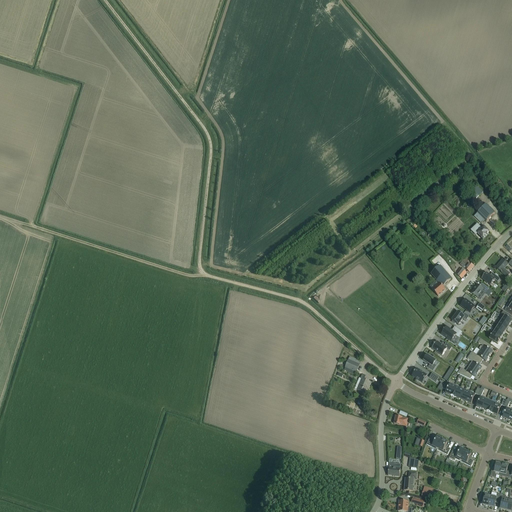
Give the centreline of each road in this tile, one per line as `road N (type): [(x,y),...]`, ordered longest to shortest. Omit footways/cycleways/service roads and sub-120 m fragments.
road 1 (track): [(395,382),(299,300),(199,268),(210,140),(104,0)]
road 2 (unclassified): [(395,382),(511,231)]
road 3 (track): [(203,273),(184,274),(29,220)]
road 4 (unclassified): [(372,511),(381,485),(380,426),(395,382)]
